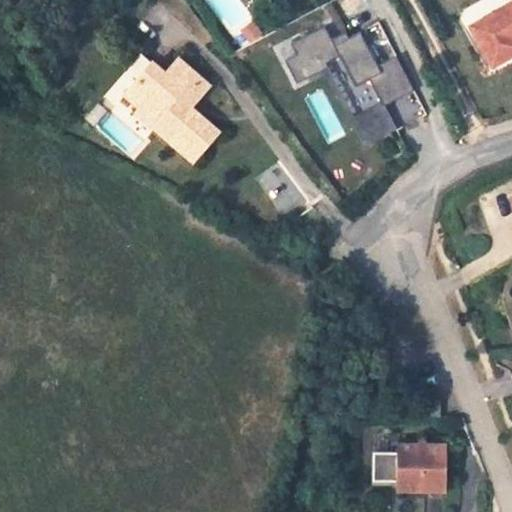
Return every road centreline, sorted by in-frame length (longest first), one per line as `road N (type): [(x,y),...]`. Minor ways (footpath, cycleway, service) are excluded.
road 1 (residential): [(511,132),(473,141),(418,179),(411,236),(511,486)]
road 2 (track): [(418,179),(374,219),(347,269),(295,511)]
road 3 (unknown): [(441,157),(364,0)]
road 4 (unknown): [(473,141),(401,0)]
